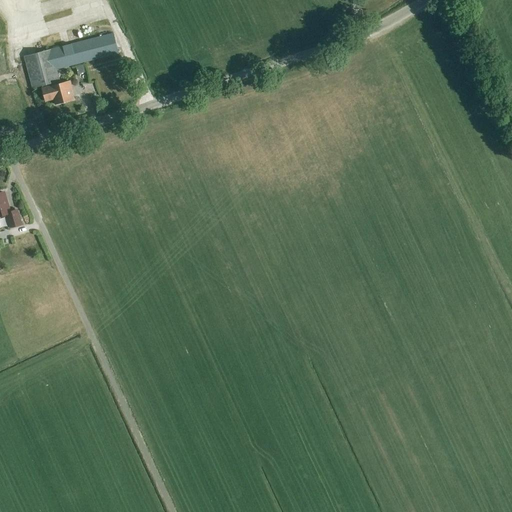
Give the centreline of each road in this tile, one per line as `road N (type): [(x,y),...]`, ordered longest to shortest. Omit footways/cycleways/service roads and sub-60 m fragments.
road 1 (tertiary): [(7,152),(369,32),(423,0)]
road 2 (unclassified): [(172,511),(7,152)]
road 3 (track): [(458,0),(511,122)]
